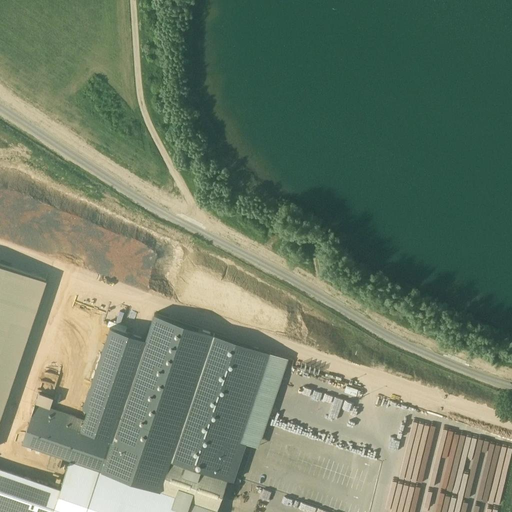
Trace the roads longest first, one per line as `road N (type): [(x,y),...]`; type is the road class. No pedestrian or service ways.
road 1 (unclassified): [(511,386),(385,334),(164,213),(0,107)]
road 2 (track): [(190,226),(194,209),(142,105),(131,0)]
road 3 (track): [(322,297),(303,238),(275,236),(261,263)]
